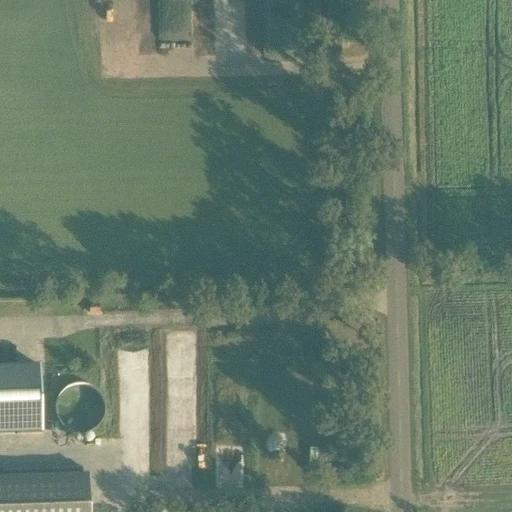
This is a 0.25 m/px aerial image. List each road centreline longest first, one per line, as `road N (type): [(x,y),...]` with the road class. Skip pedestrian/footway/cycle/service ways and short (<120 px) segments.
road 1 (unclassified): [(400,511),(381,0)]
road 2 (unknown): [(393,319),(0,328)]
